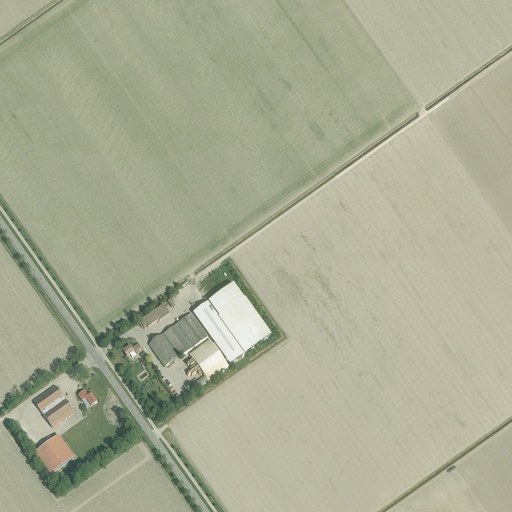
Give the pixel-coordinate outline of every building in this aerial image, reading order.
[(215,344),(213,345),(216,349),(218,348),(230,365),(270,336),(233,285),(193,313),(215,344)] [(149,345),(164,367),(177,357),(179,356),(179,358),(193,348),(192,348),(208,337),(191,314),(176,325),(163,335),(149,345)] [(210,340),(189,355),(208,381),(229,366),(216,349),(213,345),(210,340)] [(134,352),(135,353),(137,355),(142,351),(138,345),(135,347),(134,346),(131,348),(130,346),(122,351),(127,357),(134,352)] [(137,373),(139,376),(146,371),(144,368),(137,373)] [(52,429),(74,414),(55,387),(33,402),(52,429)] [(89,396),(88,393),(86,394),(84,391),(78,396),(82,401),(86,399),(91,406),(97,402),(91,394),(89,396)] [(50,476),(74,458),(59,436),(34,454),(50,476)]
